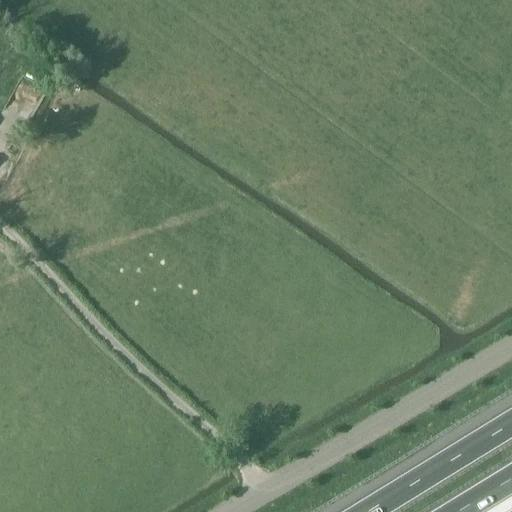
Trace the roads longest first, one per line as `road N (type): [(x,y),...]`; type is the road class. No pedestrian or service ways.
road 1 (unclassified): [(511,341),(229,511)]
road 2 (motorway): [(511,423),(369,511)]
